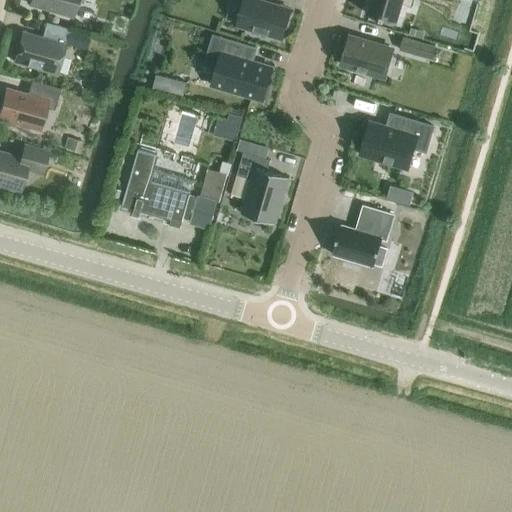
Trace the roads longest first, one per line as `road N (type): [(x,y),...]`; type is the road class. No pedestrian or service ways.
road 1 (residential): [(276,322),(330,145),(303,79),(327,0)]
road 2 (unclassified): [(276,322),(0,242)]
road 3 (unclassified): [(511,391),(276,322)]
